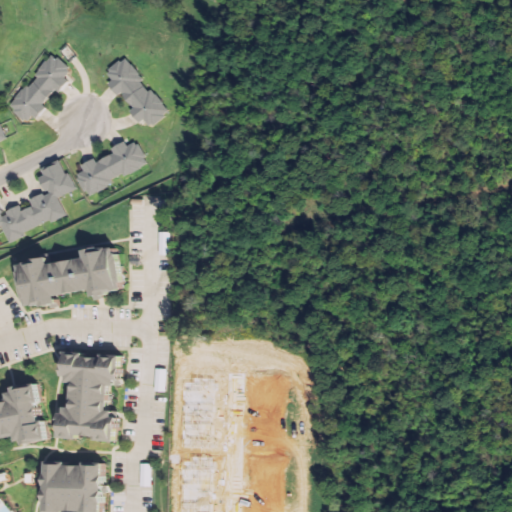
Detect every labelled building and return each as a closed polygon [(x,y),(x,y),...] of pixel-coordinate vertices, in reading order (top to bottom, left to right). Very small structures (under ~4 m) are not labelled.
[(67,67),(56,57),(55,59),(50,55),(31,76),(34,79),(26,88),(23,86),(6,106),(11,110),(10,112),(21,121),(22,120),(25,122),(30,115),(34,118),(43,108),(39,105),(53,88),(57,91),(66,81),(62,77),(68,71),(65,69),(67,67)] [(151,126),(163,117),(161,116),(167,111),(149,89),(146,92),(139,82),(141,80),(125,59),(120,63),(119,61),(107,70),(109,72),(106,74),(111,81),(108,84),(116,94),(120,91),(133,109),(129,111),(138,123),(142,119),(147,126),(149,124),(151,126)] [(0,115),(0,168),(5,167),(0,154),(0,145),(10,142),(0,115)] [(75,179),(82,192),(84,191),(87,197),(112,183),(110,180),(120,174),(122,176),(146,164),(142,158),(144,157),(137,144),(135,145),(134,143),(126,147),(124,143),(112,149),(114,154),(95,164),(93,160),(80,167),(83,171),(76,175),(77,178),(75,179)] [(0,227),(7,242),(23,235),(21,232),(48,219),(50,223),(66,214),(58,198),(76,188),(69,172),(65,174),(58,161),(40,170),(43,176),(39,178),(45,190),(47,189),(50,194),(43,197),(41,194),(29,200),(32,205),(21,211),(18,204),(3,211),(5,214),(1,215),(0,213),(1,212),(0,210),(0,227)] [(164,255),(174,255),(175,232),(164,232),(164,255)] [(18,265),(26,307),(41,304),(42,306),(57,303),(56,296),(92,289),(93,297),(108,294),(108,291),(122,288),(121,282),(123,281),(118,253),(116,254),(115,247),(101,250),(100,247),(83,250),(84,257),(51,263),(50,256),(32,259),(33,262),(18,265)] [(64,352),(62,376),(66,377),(66,383),(72,383),(70,408),(61,407),(59,438),(77,439),(78,436),(96,437),(96,441),(116,442),(117,418),(113,417),(113,411),(108,411),(109,386),(115,386),(116,378),(120,378),(122,356),(101,354),(101,358),(83,357),(83,353),(64,352)] [(172,369),(160,369),(159,391),(171,392),(172,369)] [(36,383),(12,388),(13,392),(7,393),(8,399),(0,400),(0,439),(16,436),(17,442),(25,440),(26,444),(48,440),(44,420),(40,421),(37,403),(40,403),(36,383)] [(45,511),(102,511),(104,462),(84,462),(84,466),(66,466),(66,462),(47,462),(45,511)] [(156,463),(145,464),(145,487),(156,487),(156,463)]
